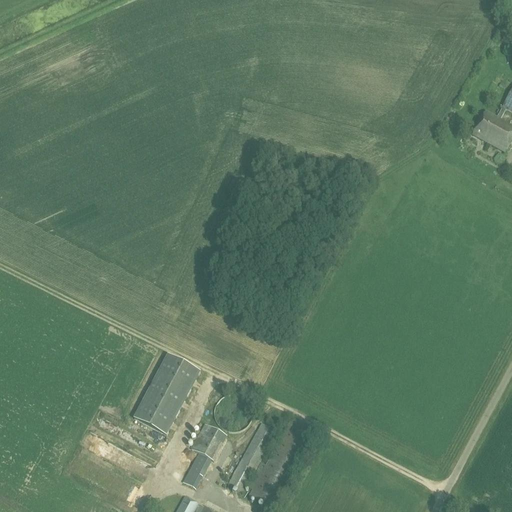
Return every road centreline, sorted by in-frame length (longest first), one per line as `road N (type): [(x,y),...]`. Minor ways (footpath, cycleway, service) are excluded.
road 1 (unknown): [(234,511),(169,475),(218,373),(441,489)]
road 2 (unclassified): [(430,511),(511,358)]
